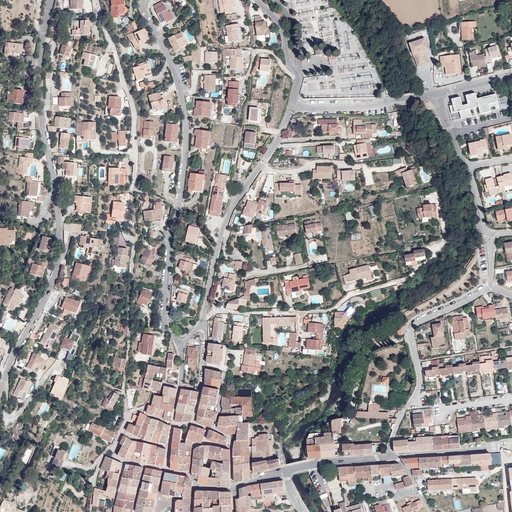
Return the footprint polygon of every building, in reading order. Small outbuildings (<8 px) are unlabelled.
[(82,9),(81,0),(70,0),(71,9),(82,9)] [(111,11),(111,18),(116,18),(116,16),(124,15),(124,13),(126,12),(126,10),(126,9),(125,8),(123,7),(122,0),(111,0),(111,10),(111,11)] [(232,8),(234,8),(232,0),(218,0),(221,13),(225,12),(226,14),(233,13),(232,8)] [(155,10),(162,23),(167,20),(168,22),(174,19),(170,12),(169,12),(165,5),(164,5),(162,1),(154,6),(156,10),(155,10)] [(257,35),(257,36),(265,35),(264,34),(269,34),(269,27),(266,27),(266,21),(262,22),(262,17),(260,16),(255,16),(257,35)] [(81,35),(86,36),(86,31),(87,31),(87,26),(89,26),(89,25),(90,24),(89,22),(87,21),(80,21),(80,28),(77,28),(77,30),(72,29),(72,35),(74,35),(74,40),(81,40),(81,35)] [(461,23),(462,40),(473,40),(473,34),(471,34),(471,27),(472,27),(476,27),(476,22),(461,23)] [(127,29),(128,34),(135,30),(132,24),(127,29)] [(226,26),(229,42),(243,40),(241,28),(240,28),(239,24),(226,26)] [(145,35),(146,34),(143,29),(134,34),(133,32),(127,35),(130,42),(132,41),(135,48),(140,46),(138,44),(147,39),(145,35)] [(177,51),(181,49),(180,47),(187,44),(182,32),(169,38),(172,45),(174,44),(177,51)] [(418,67),(423,66),(423,64),(428,62),(424,51),(429,49),(425,38),(410,43),(418,67)] [(6,42),(4,55),(9,55),(9,53),(21,54),(22,44),(6,42)] [(68,57),(71,47),(64,45),(62,45),(59,54),(68,57)] [(484,56),(485,62),(492,60),(491,59),(491,57),(499,54),(497,46),(485,49),(487,56),(484,56)] [(242,69),(243,57),(239,57),(239,54),(235,54),(235,49),(224,49),(224,56),(226,56),(231,56),(231,69),(242,69)] [(99,56),(83,52),(81,58),(85,59),(83,65),(92,68),(92,69),(96,70),(99,61),(97,61),(99,56)] [(218,63),(218,52),(205,52),(205,63),(218,63)] [(486,67),(485,62),(484,56),(484,54),(477,56),(477,54),(474,55),(473,52),(469,53),(472,67),(479,66),(479,68),(486,67)] [(459,54),(440,57),(441,63),(445,63),(446,67),(446,75),(461,73),(459,54)] [(260,71),(270,72),(271,60),(262,59),(262,58),(257,57),(256,67),(260,68),(260,71)] [(138,66),(133,68),(137,80),(143,78),(142,77),(145,77),(144,74),(151,72),(147,62),(137,65),(138,66)] [(216,79),(216,75),(205,75),(205,81),(205,83),(204,91),(216,92),(216,84),(218,84),(218,79),(216,79)] [(239,82),(229,81),(229,98),(228,101),(228,106),(236,106),(236,104),(239,104),(239,95),(239,82)] [(7,102),(20,104),(22,90),(13,89),(12,95),(8,94),(7,102)] [(159,92),(148,95),(152,110),(156,109),(157,111),(162,109),(163,112),(167,111),(164,99),(161,100),(159,92)] [(72,98),(72,93),(61,93),(61,98),(59,97),(59,106),(70,106),(70,98),(72,98)] [(481,114),(491,111),(490,107),(499,105),(496,94),(477,99),(476,93),(466,96),(469,104),(463,106),(460,97),(452,99),(453,105),(450,106),(452,114),(460,112),(462,119),(472,116),(470,109),(479,107),(481,114)] [(119,114),(120,97),(109,96),(108,106),(108,108),(110,109),(110,113),(119,114)] [(202,116),(211,117),(212,103),(197,101),(196,109),(195,108),(194,117),(202,117),(202,116)] [(262,109),(251,108),(250,120),(260,121),(262,109)] [(9,112),(8,121),(18,122),(23,122),(24,113),(9,112)] [(153,136),(154,122),(145,121),(146,117),(141,116),(141,121),(145,121),(143,138),(150,138),(150,136),(153,136)] [(69,118),(55,117),(54,127),(47,126),(48,131),(55,132),(56,127),(68,128),(69,118)] [(338,124),(338,119),(319,120),(319,125),(322,125),(322,132),(341,132),(341,128),(339,128),(339,124),(338,124)] [(362,120),(353,120),(354,134),(362,134),(362,133),(372,133),(372,124),(362,124),(362,120)] [(95,131),(95,122),(81,122),(78,122),(77,122),(77,131),(82,131),(82,136),(83,136),(83,140),(91,140),(91,136),(93,136),(93,131),(95,131)] [(177,125),(166,124),(164,141),(176,143),(177,135),(176,135),(177,125)] [(287,137),(291,138),(295,128),(291,126),(287,137)] [(197,136),(196,148),(207,149),(209,141),(211,132),(196,129),(195,135),(197,136)] [(251,130),(247,130),(245,143),(255,145),(257,133),(251,132),(251,130)] [(511,136),(511,134),(496,137),(499,150),(505,149),(504,146),(507,145),(511,144),(511,136)] [(30,140),(30,138),(24,138),(18,137),(16,137),(15,146),(18,147),(24,147),(33,148),(34,141),(30,140)] [(68,149),(69,139),(60,138),(59,148),(68,149)] [(368,157),(366,143),(371,142),(370,139),(357,141),(358,145),(354,145),(357,159),(368,157)] [(477,151),(483,150),(487,150),(485,139),(480,140),(481,141),(469,143),(471,155),(478,154),(477,151)] [(27,163),(32,163),(33,153),(25,153),(25,157),(20,157),(19,168),(16,171),(22,176),(26,172),(27,163)] [(75,176),(76,163),(63,162),(63,157),(58,156),(57,163),(62,163),(62,169),(65,169),(65,176),(75,176)] [(172,157),(164,156),(162,171),(165,171),(166,169),(170,170),(172,162),(172,157)] [(173,162),(172,162),(170,170),(166,169),(165,171),(171,172),(173,162)] [(313,170),(313,178),(332,178),(332,168),(323,167),(317,167),(317,170),(313,170)] [(403,175),(408,187),(417,184),(414,175),(412,170),(411,167),(407,168),(408,171),(403,173),(403,175)] [(119,173),(119,168),(109,168),(108,184),(109,184),(126,185),(126,168),(121,168),(121,173),(119,173)] [(337,170),(338,179),(343,179),(343,180),(355,180),(355,171),(342,172),(342,170),(337,170)] [(196,174),(191,173),(188,192),(193,192),(193,191),(202,192),(203,181),(204,181),(205,175),(204,175),(205,171),(199,171),(199,173),(196,172),(196,174)] [(509,186),(511,185),(511,178),(510,173),(504,175),(504,176),(497,177),(497,178),(501,192),(506,190),(505,186),(508,185),(509,186)] [(140,174),(138,182),(147,184),(150,176),(140,174)] [(222,201),(227,176),(220,174),(220,175),(217,174),(215,182),(218,182),(218,183),(216,183),(209,215),(214,216),(215,211),(217,212),(219,200),(222,201)] [(501,192),(497,178),(493,179),(493,178),(485,179),(487,184),(488,189),(489,189),(489,191),(490,195),(501,192)] [(37,196),(38,182),(32,181),(27,181),(26,195),(37,196)] [(290,184),(274,184),(274,194),(281,194),(281,191),(295,191),(295,194),(302,194),(302,185),(295,185),(295,183),(290,184)] [(91,198),(74,195),(73,202),(77,203),(76,211),(89,213),(91,204),(90,204),(91,198)] [(19,215),(34,215),(35,200),(19,200),(19,215)] [(267,209),(268,203),(260,200),(258,204),(256,212),(268,216),(269,210),(267,209)] [(124,203),(113,201),(111,217),(116,217),(116,219),(122,219),(124,203)] [(256,212),(258,204),(248,201),(246,207),(245,206),(242,215),(253,218),(256,212)] [(144,211),(145,221),(160,219),(160,215),(162,215),(161,211),(165,210),(164,205),(161,206),(161,202),(155,202),(156,210),(144,211)] [(425,217),(433,216),(434,219),(438,219),(436,204),(424,205),(424,208),(417,209),(419,218),(425,217)] [(511,208),(511,209),(511,208),(496,211),(497,220),(507,219),(508,220),(511,219),(511,208)] [(323,230),(321,222),(312,224),(312,220),(305,222),(307,233),(313,232),(314,234),(318,234),(318,231),(323,230)] [(80,231),(81,224),(71,223),(70,230),(70,231),(80,231)] [(252,233),(252,227),(255,227),(255,224),(245,226),(244,234),(252,233)] [(295,224),(282,226),(282,229),(277,230),(277,231),(278,236),(288,235),(288,236),(297,235),(295,224)] [(200,228),(189,226),(186,241),(196,244),(200,228)] [(274,249),(270,227),(260,229),(263,248),(268,247),(269,250),(274,249)] [(0,244),(9,245),(11,241),(15,241),(15,230),(7,230),(7,228),(0,228),(0,244)] [(149,237),(156,239),(158,232),(151,230),(149,237)] [(42,236),(39,249),(47,251),(50,239),(46,237),(42,236)] [(81,236),(79,244),(83,245),(88,246),(87,248),(86,253),(91,254),(91,253),(94,254),(95,250),(98,250),(100,240),(86,237),(86,236),(81,236)] [(127,249),(119,248),(117,260),(112,259),(112,263),(114,263),(114,265),(117,265),(116,266),(124,268),(125,262),(126,256),(127,249)] [(152,252),(146,249),(143,255),(139,262),(140,263),(149,267),(155,255),(151,254),(152,252)] [(424,249),(414,251),(415,253),(405,255),(406,262),(416,260),(415,258),(425,256),(424,249)] [(181,260),(179,268),(187,271),(187,272),(192,274),(193,270),(195,270),(197,264),(193,263),(194,260),(183,257),(183,254),(179,253),(178,255),(177,259),(181,260)] [(294,254),(296,265),(303,263),(301,253),(294,254)] [(33,263),(30,273),(40,276),(41,272),(42,272),(44,267),(46,267),(47,263),(38,260),(37,264),(33,263)] [(76,262),(71,279),(83,282),(86,272),(88,266),(76,262)] [(368,265),(349,270),(350,274),(347,274),(348,282),(368,277),(369,280),(372,279),(368,265)] [(225,278),(224,278),(222,287),(234,290),(235,284),(233,283),(235,275),(226,273),(225,278)] [(310,288),(307,275),(303,276),(304,279),(299,280),(293,281),(289,281),(290,283),(285,283),(287,295),(292,294),(291,292),(300,291),(300,289),(310,288)] [(249,291),(251,285),(251,282),(255,282),(257,282),(259,282),(259,278),(255,279),(245,282),(244,295),(240,298),(229,302),(228,303),(227,307),(226,309),(233,311),(235,304),(239,304),(246,304),(247,300),(250,300),(250,296),(249,291)] [(20,292),(17,289),(15,289),(14,290),(10,288),(3,303),(8,305),(6,307),(12,310),(15,305),(16,306),(21,300),(21,299),(24,296),(20,293),(20,292)] [(180,292),(177,301),(186,303),(190,291),(180,288),(179,292),(180,292)] [(143,289),(136,304),(141,306),(142,304),(146,305),(151,292),(143,289)] [(65,297),(61,307),(65,308),(63,313),(66,315),(68,316),(70,311),(75,313),(79,302),(73,300),(72,300),(65,297)] [(482,308),(482,307),(477,308),(478,317),(483,316),(483,319),(496,317),(495,310),(494,305),(489,306),(490,307),(482,308)] [(335,313),(336,326),(344,326),(344,323),(355,311),(351,307),(346,312),(335,313)] [(500,322),(509,321),(508,308),(495,310),(496,317),(496,320),(500,319),(500,322)] [(463,316),(451,317),(453,325),(454,325),(455,333),(455,340),(471,338),(468,317),(463,318),(463,316)] [(212,338),(222,339),(224,322),(222,322),(223,318),(215,317),(212,338)] [(263,318),(264,343),(274,343),(274,338),(271,338),(271,324),(279,323),(279,325),(291,325),(291,322),(297,322),(297,317),(263,318)] [(235,322),(233,340),(239,341),(239,344),(242,344),(242,341),(243,341),(244,335),(242,335),(243,327),(242,326),(242,323),(235,322)] [(406,334),(404,324),(405,322),(396,323),(398,336),(406,334)] [(309,323),(308,332),(317,333),(316,340),(307,339),(307,349),(320,350),(320,346),(322,346),(324,328),(322,328),(322,324),(309,323)] [(444,336),(442,323),(433,325),(435,337),(431,337),(433,348),(439,347),(439,345),(445,344),(444,336)] [(50,324),(41,341),(48,345),(51,339),(53,340),(59,328),(50,324)] [(60,346),(70,350),(73,341),(76,343),(79,335),(72,332),(69,339),(64,337),(60,346)] [(290,332),(289,347),(301,348),(301,342),(296,342),(297,333),(290,332)] [(144,334),(142,342),(144,342),(143,351),(142,354),(152,355),(153,343),(152,343),(154,335),(144,334)] [(221,366),(223,345),(209,343),(207,363),(221,366)] [(188,347),(187,355),(189,356),(188,365),(198,366),(199,353),(200,353),(200,346),(196,346),(196,347),(188,347)] [(27,367),(38,372),(41,371),(46,360),(37,355),(33,353),(27,367)] [(124,369),(126,360),(119,358),(119,354),(115,353),(113,366),(124,369)] [(245,353),(243,365),(242,365),(241,372),(252,373),(253,370),(253,366),(255,367),(256,354),(245,353)] [(493,357),(492,356),(490,356),(490,355),(481,356),(482,361),(479,362),(480,369),(481,373),(491,372),(490,368),(494,368),(493,357)] [(507,366),(506,358),(500,359),(499,356),(494,357),(493,357),(494,368),(496,367),(496,369),(504,368),(504,366),(507,366)] [(480,369),(479,362),(473,362),(473,361),(466,362),(466,363),(467,371),(467,375),(477,374),(477,370),(480,369)] [(453,367),(452,365),(446,366),(445,363),(438,364),(440,374),(440,378),(450,377),(450,373),(453,373),(453,367)] [(463,371),(467,371),(466,363),(459,364),(459,366),(453,367),(453,373),(456,372),(456,374),(464,373),(463,371)] [(167,374),(168,368),(167,368),(165,367),(149,364),(146,378),(153,380),(155,372),(163,373),(167,374)] [(440,374),(438,364),(432,365),(432,370),(426,371),(426,376),(429,376),(429,377),(436,376),(436,375),(440,374)] [(205,367),(205,376),(212,377),(220,377),(222,370),(205,367)] [(55,382),(50,392),(53,394),(54,394),(54,395),(59,398),(68,379),(63,377),(62,378),(56,375),(54,381),(55,382)] [(31,383),(21,378),(13,394),(20,398),(20,399),(23,400),(26,393),(31,383)] [(151,387),(153,380),(146,378),(143,387),(150,390),(151,387)] [(161,390),(162,382),(153,380),(151,387),(158,390),(158,389),(161,390)] [(163,384),(161,393),(174,396),(175,386),(163,384)] [(204,385),(202,393),(217,396),(217,392),(219,387),(204,385)] [(113,407),(120,396),(123,396),(122,392),(116,390),(114,394),(112,398),(110,397),(108,396),(103,405),(111,410),(113,407)] [(187,394),(179,392),(177,401),(185,402),(187,394)] [(159,400),(161,395),(152,393),(149,404),(154,405),(158,406),(159,400)] [(174,396),(161,393),(161,395),(159,400),(172,403),(174,396)] [(217,396),(202,393),(200,399),(199,401),(215,405),(217,396)] [(229,395),(227,393),(226,393),(222,393),(221,403),(221,408),(230,407),(230,403),(230,396),(229,395)] [(196,396),(188,394),(187,394),(185,402),(193,404),(194,401),(196,396)] [(219,415),(241,413),(243,413),(243,415),(251,414),(250,395),(230,396),(230,403),(241,402),(241,406),(230,407),(221,408),(219,415)] [(172,403),(159,400),(158,406),(160,406),(165,408),(171,409),(172,407),(172,403)] [(191,412),(193,404),(185,402),(177,401),(176,407),(176,409),(182,410),(191,412)] [(154,405),(149,404),(147,403),(145,411),(152,413),(154,405)] [(359,418),(389,419),(389,412),(379,412),(379,405),(379,403),(373,403),(373,404),(369,404),(369,412),(356,411),(356,418),(359,418)] [(206,408),(198,407),(196,413),(205,415),(206,408)] [(205,415),(211,417),(215,418),(217,408),(214,407),(214,409),(206,408),(205,415)] [(141,413),(138,411),(137,414),(134,421),(140,425),(144,415),(141,413)] [(511,421),(510,411),(506,412),(506,415),(501,416),(501,412),(497,413),(498,426),(505,425),(511,424),(511,421)] [(134,421),(137,414),(134,413),(132,413),(128,422),(132,424),(134,421)] [(205,415),(196,413),(195,420),(210,425),(211,417),(205,415)] [(236,421),(241,420),(241,413),(219,415),(218,416),(216,424),(227,423),(236,422),(236,421)] [(427,413),(413,415),(414,424),(422,424),(422,426),(429,425),(428,423),(432,422),(432,415),(428,416),(427,413)] [(498,426),(497,413),(493,413),(493,415),(493,417),(484,418),(485,427),(498,426)] [(149,418),(144,415),(140,425),(146,428),(149,418)] [(484,416),(483,415),(479,415),(480,418),(471,419),(472,429),(478,428),(485,427),(484,418),(484,416)] [(472,429),(471,419),(470,416),(466,417),(467,420),(457,421),(459,431),(472,429)] [(153,418),(149,418),(146,428),(142,437),(144,437),(146,438),(153,418)] [(157,419),(153,418),(146,438),(150,439),(153,430),(160,432),(160,431),(162,421),(157,419)] [(341,418),(332,420),(332,433),(333,433),(341,433),(341,418)] [(354,418),(349,425),(353,427),(359,418),(356,418),(354,418)] [(246,438),(245,420),(243,420),(241,420),(236,421),(236,422),(236,431),(236,439),(246,438)] [(140,425),(134,421),(132,424),(129,431),(136,434),(140,425)] [(168,423),(162,421),(160,431),(166,433),(168,423)] [(236,431),(236,422),(227,423),(227,432),(231,431),(234,431),(236,431)] [(100,436),(111,442),(116,434),(100,425),(99,426),(92,423),(89,429),(100,436)] [(227,432),(227,423),(216,424),(216,427),(227,432)] [(196,431),(202,433),(204,428),(191,424),(188,428),(188,429),(196,431)] [(146,428),(140,425),(136,434),(140,436),(142,437),(146,428)] [(178,441),(179,436),(181,427),(174,426),(171,440),(178,441)] [(182,448),(189,450),(192,440),(195,441),(196,431),(188,429),(184,438),(183,442),(182,448)] [(153,430),(150,439),(158,441),(160,432),(153,430)] [(166,433),(160,431),(160,432),(158,441),(164,442),(166,433)] [(214,436),(211,435),(209,438),(214,440),(220,433),(216,431),(214,436)] [(221,433),(220,433),(214,440),(220,442),(226,444),(226,437),(221,433)] [(334,444),(333,433),(332,433),(325,434),(325,437),(318,437),(318,433),(310,434),(307,439),(308,446),(321,445),(334,444)] [(126,448),(130,440),(122,434),(118,442),(120,443),(120,444),(126,448)] [(450,449),(449,435),(442,436),(443,449),(450,449)] [(460,448),(459,435),(449,435),(450,449),(460,448)] [(433,437),(434,450),(443,449),(442,436),(433,437)] [(434,450),(433,437),(416,438),(417,441),(418,450),(434,450)] [(247,446),(246,438),(236,439),(234,439),(233,447),(247,446)] [(418,450),(417,441),(416,438),(408,439),(408,440),(409,451),(418,450)] [(135,440),(130,440),(126,448),(123,456),(131,457),(135,440)] [(141,441),(135,440),(131,457),(139,459),(142,442),(141,441)] [(409,451),(408,440),(394,441),(395,452),(409,451)] [(150,443),(142,442),(139,459),(147,461),(148,452),(150,443)] [(157,445),(150,443),(148,452),(155,454),(157,445)] [(256,461),(265,459),(270,459),(268,443),(259,444),(257,444),(257,450),(255,450),(250,450),(251,453),(251,456),(256,455),(256,461)] [(373,445),(373,443),(370,443),(371,444),(363,445),(364,454),(373,454),(373,453),(373,445)] [(123,456),(126,448),(120,444),(117,452),(123,456)] [(208,445),(206,454),(212,455),(214,445),(209,444),(208,445)] [(335,456),(334,444),(321,445),(322,458),(335,456)] [(364,454),(363,445),(354,445),(354,444),(343,444),(343,456),(364,454)] [(165,447),(157,445),(155,454),(163,456),(165,447)] [(221,447),(214,445),(212,455),(221,457),(229,459),(229,448),(221,447)] [(322,458),(321,445),(308,446),(309,459),(322,458)] [(247,453),(247,446),(233,447),(232,453),(232,455),(247,454),(247,453)] [(170,453),(189,455),(188,454),(189,450),(182,448),(177,447),(177,448),(170,447),(170,453)] [(55,457),(52,465),(60,468),(62,461),(62,460),(61,460),(64,452),(54,448),(51,455),(55,457)] [(154,462),(155,454),(148,452),(147,461),(154,462)] [(189,461),(189,455),(170,453),(169,467),(178,468),(188,469),(188,466),(188,461),(189,461)] [(163,456),(155,454),(154,462),(162,464),(163,456)] [(247,454),(232,455),(232,463),(248,462),(247,454)] [(492,465),(491,454),(471,455),(471,464),(479,463),(479,465),(481,465),(489,465),(492,465)] [(106,467),(110,457),(106,455),(100,468),(105,469),(106,467)] [(252,471),(257,469),(266,467),(265,459),(256,461),(256,455),(251,456),(251,463),(252,471)] [(471,464),(471,455),(462,456),(462,464),(471,464)] [(462,464),(462,456),(449,456),(449,464),(455,463),(455,466),(462,466),(462,464)] [(120,461),(110,457),(106,467),(117,471),(120,461)] [(193,458),(192,464),(207,466),(208,467),(210,458),(201,457),(201,459),(193,458)] [(213,467),(229,471),(228,463),(229,459),(221,457),(220,461),(210,458),(208,467),(211,467),(213,467)] [(265,459),(266,467),(279,465),(278,457),(275,458),(270,459),(265,459)] [(442,464),(441,457),(426,458),(427,468),(442,467),(442,464)] [(420,468),(419,458),(409,459),(409,468),(420,468)] [(409,468),(409,459),(401,459),(408,469),(409,468)] [(124,462),(121,475),(127,476),(129,476),(132,464),(124,462)] [(248,462),(232,463),(233,469),(233,471),(240,471),(240,479),(248,479),(248,471),(248,463),(248,462)] [(140,466),(132,464),(129,476),(137,479),(140,466)] [(198,472),(206,474),(207,466),(192,464),(191,471),(198,472)] [(408,474),(401,465),(398,464),(391,465),(391,467),(392,472),(392,476),(403,475),(408,474)] [(380,473),(380,465),(371,466),(372,475),(381,474),(380,473)] [(392,472),(391,467),(391,465),(380,465),(380,473),(392,472)] [(364,477),(363,466),(355,467),(356,478),(358,478),(364,477)] [(372,475),(371,466),(363,466),(364,477),(372,477),(372,475)] [(117,471),(106,467),(105,469),(104,470),(104,475),(105,475),(116,478),(117,471)] [(145,467),(142,480),(149,482),(157,483),(160,469),(145,467)] [(213,475),(214,475),(220,476),(229,477),(229,471),(213,467),(211,467),(210,474),(213,475)] [(356,478),(355,467),(337,468),(340,482),(349,481),(349,485),(356,485),(356,478)] [(423,476),(422,470),(422,468),(420,468),(420,470),(413,470),(413,476),(423,476)] [(176,482),(177,474),(164,471),(160,491),(168,493),(170,481),(176,482)] [(183,486),(184,476),(177,474),(176,482),(176,485),(179,486),(183,486)] [(114,485),(116,478),(105,475),(105,482),(114,485)] [(121,475),(119,481),(136,486),(136,484),(125,481),(127,476),(121,475)] [(220,476),(219,484),(229,485),(229,477),(220,476)] [(414,485),(409,476),(406,477),(404,478),(405,481),(395,484),(397,490),(414,485)] [(471,492),(477,491),(476,478),(458,479),(458,489),(471,488),(471,492)] [(453,489),(453,479),(428,480),(428,491),(453,489)] [(149,482),(142,480),(140,486),(140,487),(147,489),(156,490),(156,488),(148,487),(149,482)] [(282,486),(281,480),(260,482),(261,492),(261,493),(262,496),(262,499),(271,498),(270,492),(282,491),(282,487),(282,486)] [(118,485),(117,490),(134,493),(136,487),(136,486),(119,481),(118,485)] [(103,489),(112,492),(114,485),(105,482),(103,489)] [(261,492),(260,482),(252,483),(252,494),(261,493),(261,492)] [(249,494),(250,494),(250,490),(247,491),(247,484),(245,484),(238,487),(239,494),(249,494)] [(30,489),(24,485),(16,498),(18,500),(22,499),(24,497),(28,500),(31,494),(28,492),(30,489)] [(147,489),(140,487),(138,495),(146,496),(147,489)] [(103,489),(95,488),(94,492),(93,505),(98,507),(101,493),(111,496),(112,492),(103,489)] [(156,490),(147,489),(146,496),(154,498),(155,494),(156,490)] [(202,498),(203,489),(196,489),(194,491),(195,498),(202,498)] [(219,496),(219,490),(203,489),(202,498),(195,498),(195,500),(202,500),(202,504),(211,504),(212,500),(215,500),(215,502),(219,502),(219,496)] [(117,490),(115,496),(132,500),(132,498),(134,493),(117,490)] [(251,511),(249,497),(249,494),(239,494),(237,497),(235,496),(237,511),(251,511)] [(146,496),(138,495),(137,498),(136,503),(143,504),(152,506),(154,498),(146,496)] [(115,496),(113,504),(130,508),(132,500),(115,496)] [(253,511),(259,511),(257,500),(256,500),(256,497),(249,497),(251,511),(253,511)] [(174,511),(181,511),(182,503),(182,498),(178,498),(175,500),(174,511)] [(3,499),(0,507),(0,511),(2,511),(22,511),(14,509),(15,506),(15,505),(11,503),(11,502),(3,499)] [(420,500),(412,503),(409,505),(403,507),(404,511),(409,511),(423,506),(420,500)] [(143,504),(136,503),(134,511),(141,511),(143,504)]
